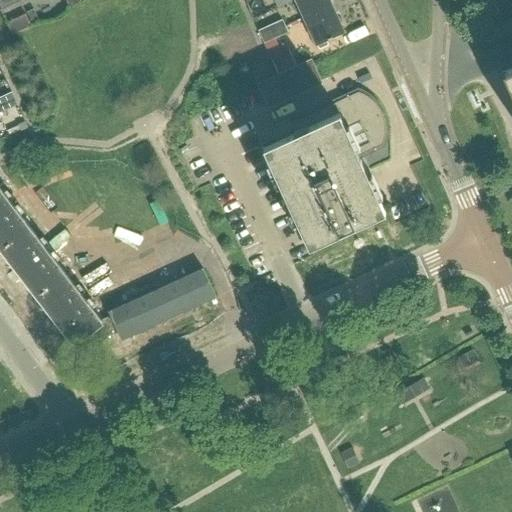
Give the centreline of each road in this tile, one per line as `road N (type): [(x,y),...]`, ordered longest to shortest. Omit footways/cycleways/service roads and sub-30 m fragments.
road 1 (unclassified): [(72,426),(485,239)]
road 2 (unclassified): [(485,239),(433,97)]
road 3 (residential): [(72,426),(0,330)]
